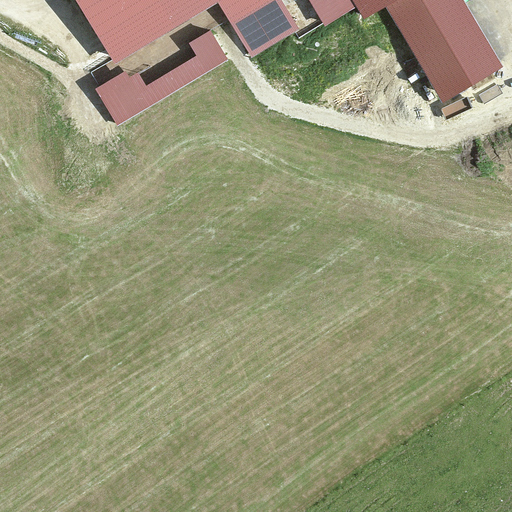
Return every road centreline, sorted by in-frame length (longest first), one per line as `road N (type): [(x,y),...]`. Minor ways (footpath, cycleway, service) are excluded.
road 1 (track): [(226,32),(268,72),(298,131),(504,146)]
road 2 (track): [(511,157),(494,133),(439,0)]
